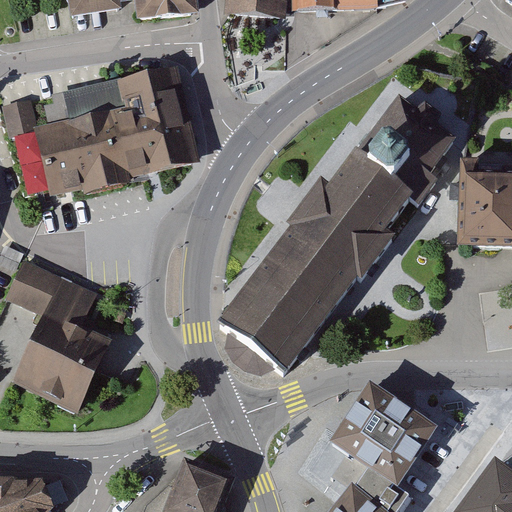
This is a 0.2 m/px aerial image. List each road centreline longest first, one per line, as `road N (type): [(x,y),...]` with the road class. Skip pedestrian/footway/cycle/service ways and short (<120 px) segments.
road 1 (secondary): [(247,145),(210,209),(196,292),(197,333),(229,417)]
road 2 (tertiary): [(229,417),(361,379),(511,376)]
road 3 (secondary): [(445,0),(278,112),(247,145)]
road 4 (residential): [(211,42),(151,44),(0,71)]
road 5 (tertiary): [(229,417),(99,467)]
road 6 (residential): [(511,407),(438,511)]
